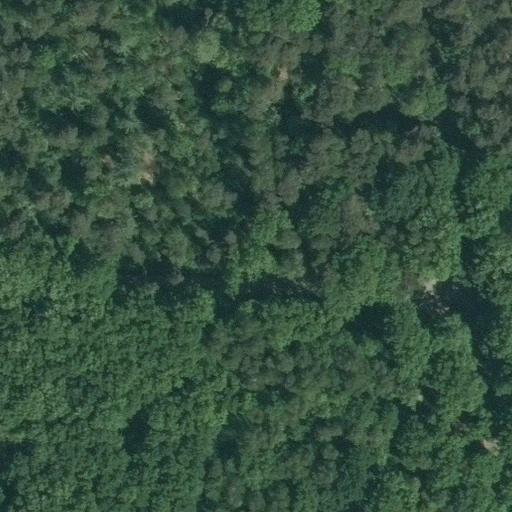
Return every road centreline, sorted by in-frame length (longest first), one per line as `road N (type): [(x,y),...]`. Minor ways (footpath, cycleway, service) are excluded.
road 1 (unclassified): [(420,288),(0,275)]
road 2 (unclassified): [(472,280),(428,0)]
road 3 (unclassified): [(420,288),(424,337),(412,406),(346,511)]
road 4 (unclassified): [(507,511),(472,280)]
